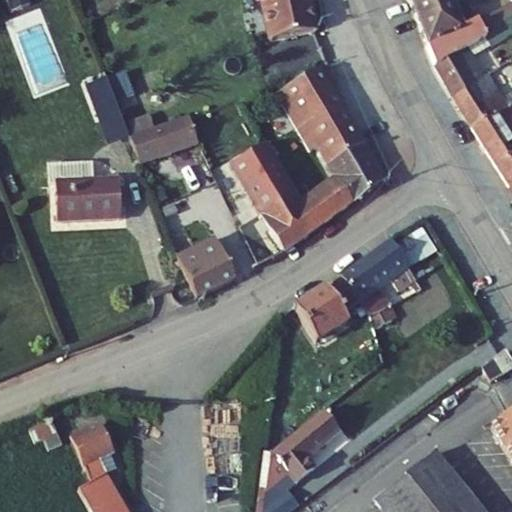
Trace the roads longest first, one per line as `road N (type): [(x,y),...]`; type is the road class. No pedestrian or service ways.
road 1 (residential): [(0,405),(278,291),(447,171)]
road 2 (unknown): [(511,375),(412,448),(343,511)]
road 3 (residential): [(363,0),(447,171)]
road 4 (unknown): [(191,511),(180,332)]
